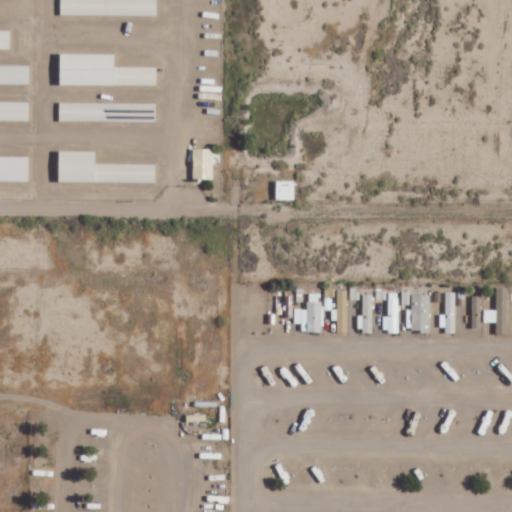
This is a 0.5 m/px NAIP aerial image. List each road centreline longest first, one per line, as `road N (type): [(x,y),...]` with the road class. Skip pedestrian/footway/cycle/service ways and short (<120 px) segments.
road 1 (residential): [(511,210),(0,207)]
road 2 (residential): [(60,511),(62,417),(169,421),(185,441),(186,511)]
